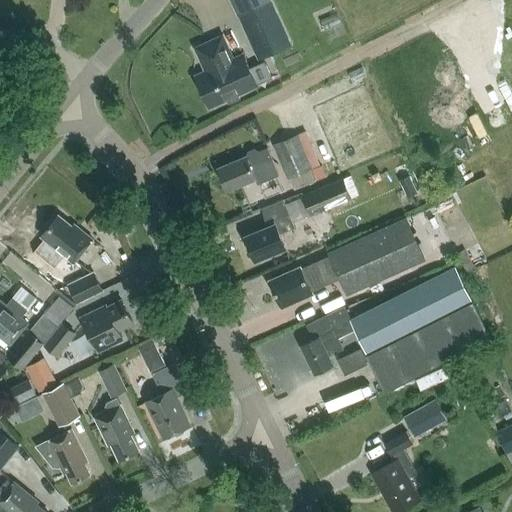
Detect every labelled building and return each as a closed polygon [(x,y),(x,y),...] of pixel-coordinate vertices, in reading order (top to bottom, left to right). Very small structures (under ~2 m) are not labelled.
[(243,13),(270,0),(231,0),(238,15),(243,13)] [(272,0),(270,0),(243,13),(263,59),(293,46),(272,0)] [(241,98),(239,94),(257,85),(243,54),(233,58),(223,35),(196,47),(206,71),(196,75),(210,107),(227,99),(229,103),(241,98)] [(298,135),(274,145),(288,178),(290,177),(295,190),(316,181),(311,168),(312,168),(298,135)] [(268,147),(218,168),(227,190),(256,178),(258,184),(279,175),(268,147)] [(322,165),(312,169),(317,180),(326,176),(322,165)] [(410,177),(401,181),(408,196),(417,192),(410,177)] [(310,214),(353,198),(345,178),(302,194),(310,214)] [(280,233),(295,227),(283,199),(262,208),(270,226),(246,236),(256,259),(285,247),(280,233)] [(42,236),(74,262),(93,239),(74,224),(73,226),(59,215),(42,236)] [(340,275),(348,293),(414,263),(396,223),(330,253),(331,255),(301,268),(301,267),(270,280),(282,307),(283,306),(282,303),(310,291),(311,294),(313,293),(310,288),(340,275)] [(492,339),(456,267),(355,318),(367,342),(363,344),(388,391),(492,339)] [(103,290),(94,272),(69,284),(78,302),(103,290)] [(0,335),(10,344),(28,322),(21,317),(27,309),(13,297),(6,304),(0,299),(0,335)] [(98,309),(81,317),(98,351),(123,339),(119,330),(133,323),(122,300),(99,311),(98,309)] [(338,338),(355,329),(343,306),(307,325),(314,338),(301,345),(315,373),(333,363),(329,355),(343,347),(338,338)] [(9,357),(23,368),(59,324),(45,313),(9,357)] [(45,345),(57,355),(75,333),(63,323),(45,345)] [(367,363),(360,349),(338,359),(345,374),(367,363)] [(54,382),(43,360),(25,369),(36,391),(54,382)] [(112,396),(127,389),(114,362),(99,369),(112,396)] [(147,401),(165,437),(189,425),(176,398),(189,391),(175,363),(152,373),(162,394),(147,401)] [(65,382),(32,398),(37,410),(49,405),(57,424),(79,414),(65,382)] [(315,406),(320,417),(364,398),(359,387),(315,406)] [(108,444),(111,443),(119,459),(139,449),(131,433),(134,432),(121,405),(120,405),(117,398),(108,402),(103,413),(95,417),(108,444)] [(447,419),(436,399),(404,417),(415,438),(447,419)] [(0,469),(21,445),(0,426),(0,469)] [(73,482),(90,473),(85,462),(87,461),(72,429),(38,446),(54,466),(58,466),(60,465),(64,472),(67,471),(73,482)] [(403,448),(413,442),(407,431),(385,443),(391,455),(394,453),(397,459),(373,472),(395,511),(396,511),(420,499),(408,478),(417,473),(403,448)] [(47,511),(36,503),(38,501),(15,482),(0,500),(0,511),(47,511)]
